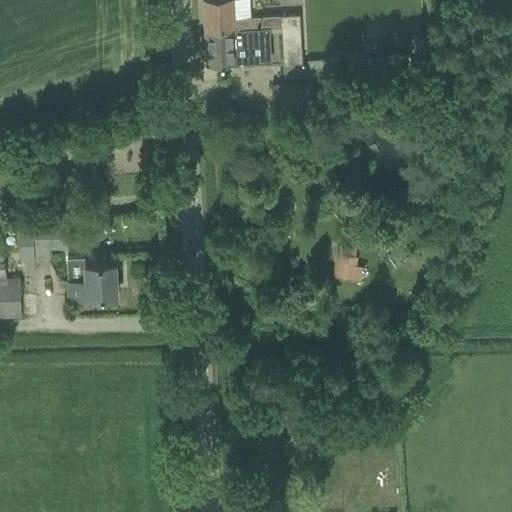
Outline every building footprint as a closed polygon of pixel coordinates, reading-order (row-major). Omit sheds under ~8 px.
[(203,0),(205,30),(255,27),(282,25),(285,76),(309,75),(341,73),(340,57),(308,60),(308,64),(304,65),(300,12),(236,17),(234,0),(203,0)] [(256,41),(255,27),(205,30),(207,65),(239,63),(254,62),(253,41),(256,41)] [(366,53),(382,52),(382,40),(365,41),(366,53)] [(410,54),(384,55),(385,65),(410,64),(410,54)] [(313,116),(312,81),(272,82),(272,117),(313,116)] [(6,146),(8,161),(15,160),(28,158),(26,144),(6,146)] [(28,158),(15,160),(16,169),(16,172),(29,170),(28,158)] [(75,237),(103,233),(101,218),(73,221),(75,237)] [(50,247),(63,247),(62,223),(20,224),(20,248),(34,247),(34,255),(50,255),(50,247)] [(0,317),(22,317),(21,276),(7,276),(5,252),(1,252),(0,236),(0,317)] [(333,275),(364,281),(366,269),(366,266),(335,260),(333,275)] [(70,298),(117,295),(115,262),(86,264),(86,278),(69,278),(70,298)] [(371,304),(371,285),(339,284),(339,303),(371,304)] [(389,396),(357,398),(358,428),(390,427),(389,396)]
